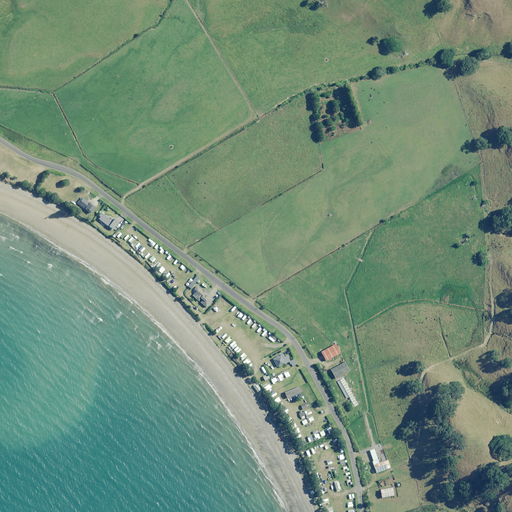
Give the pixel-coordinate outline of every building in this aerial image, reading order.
[(96,207),(82,197),(77,203),(91,213),(96,207)] [(113,222),(101,212),(96,218),(112,230),(120,221),(115,218),(113,222)] [(141,244),(137,241),(132,247),(136,250),(141,244)] [(199,278),(196,275),(188,286),(191,289),(199,278)] [(203,290),(197,285),(194,289),(196,291),(192,296),(199,301),(201,299),(203,300),(200,303),(206,307),(213,299),(205,292),(206,292),(203,289),(203,290)] [(340,353),(335,344),(321,352),(326,361),(340,353)] [(291,364),(292,367),(297,364),(294,358),(290,360),(287,356),(284,357),(282,354),(273,359),(278,367),(284,364),(285,364),(289,362),(290,365),(291,364)] [(350,371),(345,362),(331,369),(336,378),(350,371)] [(351,402),(350,403),(352,408),(358,404),(343,378),(336,382),(346,399),(348,397),(351,402)] [(301,393),(299,386),(284,392),(287,398),(301,393)] [(300,405),(302,410),(310,407),(307,402),(300,405)] [(371,461),(376,473),(391,468),(388,459),(379,462),(374,449),(376,448),(375,445),(368,447),(373,460),(371,461)] [(382,498),(394,496),(392,488),(380,490),(382,498)]
